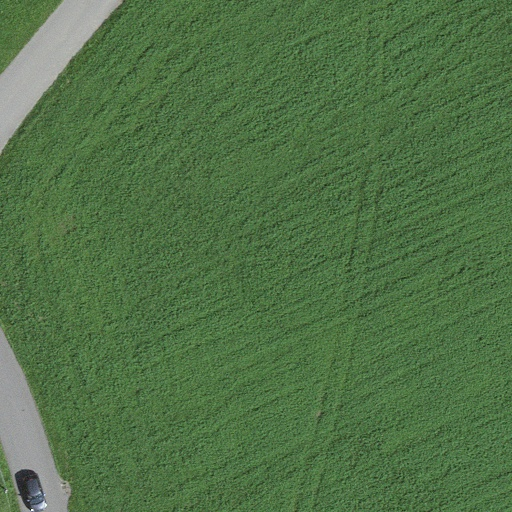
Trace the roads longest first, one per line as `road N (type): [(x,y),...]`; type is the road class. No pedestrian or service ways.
road 1 (unclassified): [(56,511),(0,356)]
road 2 (unclassified): [(0,125),(98,0)]
